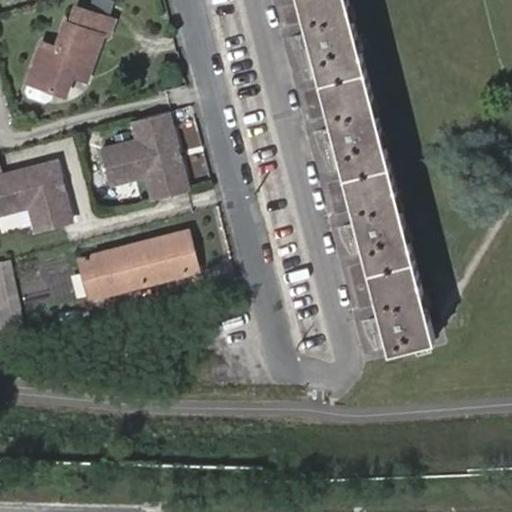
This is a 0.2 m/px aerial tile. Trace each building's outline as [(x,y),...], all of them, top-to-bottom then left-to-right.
[(300,0),(391,352),(437,341),(347,0),(300,0)] [(44,46),(28,86),(65,98),(75,71),(89,75),(102,41),(107,42),(113,24),(76,12),(70,27),(66,26),(56,50),(44,46)] [(138,142),(100,152),(110,186),(147,176),(154,201),(188,192),(180,164),(175,161),(173,155),(176,150),(167,114),(133,123),(138,142)] [(0,178),(0,216),(28,209),(35,233),(70,223),(62,194),(57,191),(55,185),(58,180),(54,165),(0,178)] [(200,269),(189,230),(98,253),(109,292),(200,269)] [(109,292),(98,253),(87,256),(97,295),(109,292)] [(29,332),(8,259),(0,261),(0,265),(19,334),(29,332)] [(0,265),(0,309),(1,309),(11,306),(0,265)] [(1,309),(8,337),(19,334),(11,306),(1,309)]
